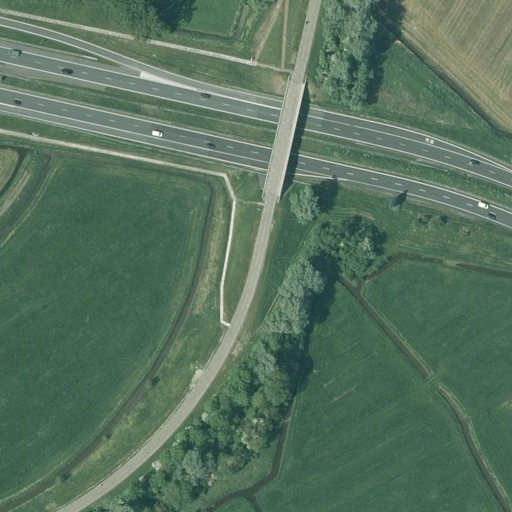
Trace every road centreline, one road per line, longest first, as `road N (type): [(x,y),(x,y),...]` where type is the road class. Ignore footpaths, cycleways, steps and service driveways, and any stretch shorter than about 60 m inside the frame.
road 1 (tertiary): [(68,511),(151,448),(223,351),(258,255),(315,0)]
road 2 (trunk): [(511,180),(375,138),(0,54)]
road 3 (trunk): [(0,96),(424,191),(511,221)]
